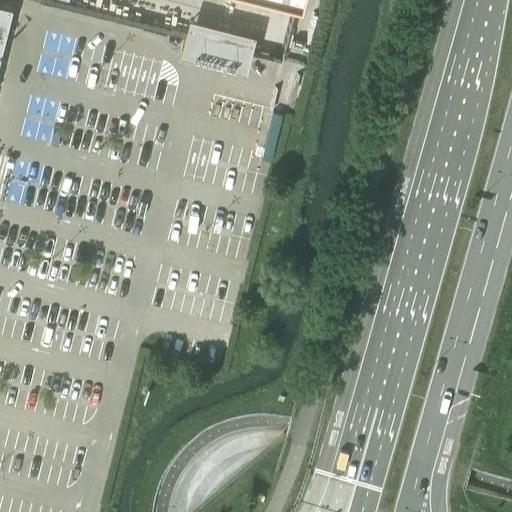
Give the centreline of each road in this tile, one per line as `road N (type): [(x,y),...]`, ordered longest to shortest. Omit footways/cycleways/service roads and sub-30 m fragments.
road 1 (secondary): [(476,0),(330,511)]
road 2 (secondary): [(425,511),(511,198)]
